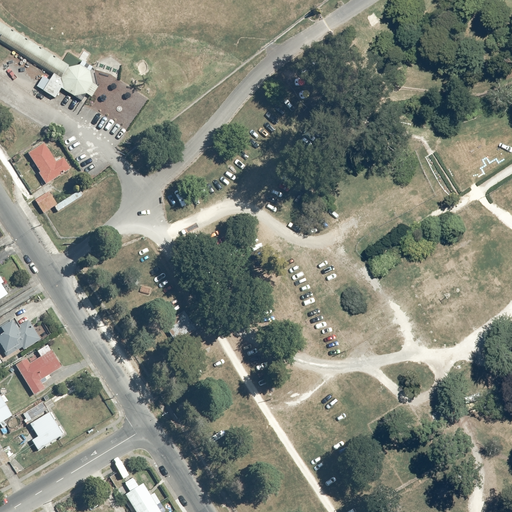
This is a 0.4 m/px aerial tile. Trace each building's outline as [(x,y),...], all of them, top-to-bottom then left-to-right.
[(0,53),(39,78),(31,91),(49,104),(58,94),(68,101),(79,99),(85,101),(90,93),(86,89),(84,75),(77,70),(67,71),(0,29),(0,53)] [(57,163),(45,144),(30,154),(41,172),(40,173),(48,185),(71,170),(64,158),(57,163)] [(59,205),(50,192),(36,201),(45,214),(59,205)] [(4,281),(0,274),(0,298),(9,294),(2,282),(4,281)] [(43,338),(31,319),(20,326),(15,318),(0,327),(0,328),(4,335),(0,336),(0,338),(8,352),(17,347),(20,352),(43,338)] [(63,366),(50,344),(40,351),(43,356),(31,363),(28,358),(17,365),(36,395),(46,389),(41,380),(63,366)] [(0,422),(14,415),(0,390),(0,422)] [(65,434),(44,402),(25,413),(40,436),(33,440),(39,450),(65,434)] [(0,466),(11,460),(0,441),(0,466)] [(127,484),(122,488),(137,511),(162,511),(158,504),(162,502),(156,493),(153,495),(145,483),(140,486),(135,477),(126,482),(127,484)]
